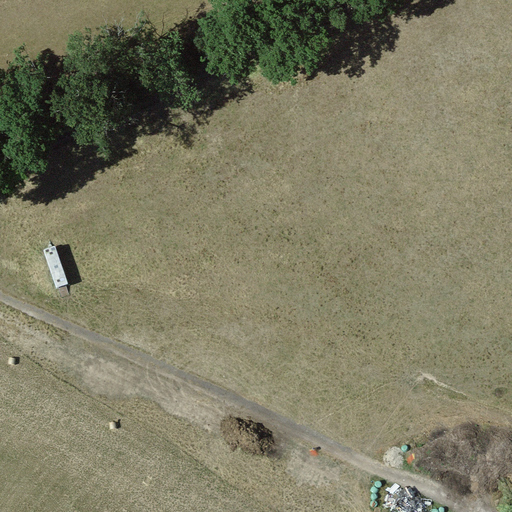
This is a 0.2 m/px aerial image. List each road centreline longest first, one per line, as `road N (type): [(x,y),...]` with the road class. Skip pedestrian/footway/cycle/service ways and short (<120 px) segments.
road 1 (track): [(0,294),(468,511)]
road 2 (track): [(338,0),(0,162)]
